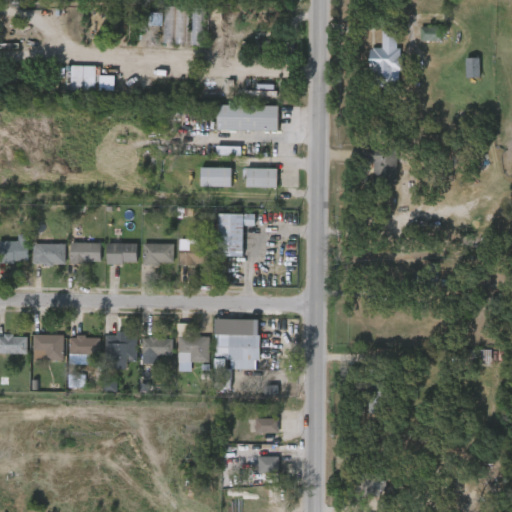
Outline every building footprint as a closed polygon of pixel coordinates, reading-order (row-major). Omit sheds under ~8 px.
[(170,55),(172,18),(151,18),(150,55),(170,55)] [(190,20),(177,20),(176,57),(190,57),(190,20)] [(149,24),(135,24),(135,38),(148,38),(149,24)] [(439,27),(439,40),(419,40),(419,27),(439,27)] [(398,90),(370,90),(371,48),(381,48),(382,29),(399,29),(398,90)] [(428,52),(428,38),(406,39),(407,53),(428,52)] [(244,63),(255,62),(254,52),(243,53),(244,63)] [(86,102),(87,78),(58,77),(57,101),(86,102)] [(103,102),(103,87),(87,87),(87,101),(103,102)] [(217,130),(217,106),(277,106),(277,130),(217,130)] [(204,141),(265,142),(265,117),(204,116),(204,141)] [(240,155),(216,155),(216,147),(240,147),(240,155)] [(383,195),(384,160),(347,159),(347,172),(360,172),(360,195),(383,195)] [(231,167),(231,186),(200,186),(200,167),(231,167)] [(245,187),(245,169),(276,169),(276,187),(245,187)] [(218,179),(188,179),(188,197),(218,198),(218,179)] [(264,199),(264,180),(233,179),(233,198),(264,199)] [(243,256),(218,256),(218,213),(254,213),(254,225),(243,225),(243,256)] [(241,225),(206,225),(205,268),(230,268),(230,237),(241,237),(241,225)] [(28,235),(28,262),(0,262),(0,242),(18,242),(18,235),(28,235)] [(189,245),(211,245),(211,264),(181,264),(181,240),(189,240),(189,245)] [(71,263),(71,243),(102,243),(102,263),(71,263)] [(137,264),(107,264),(107,243),(137,243),(137,264)] [(174,244),(174,266),(143,266),(143,244),(174,244)] [(66,245),(66,264),(33,264),(33,245),(66,245)] [(166,276),(191,276),(191,252),(167,252),(166,276)] [(88,254),(58,254),(57,274),(88,274),(88,254)] [(94,274),(124,275),(124,255),(94,254),(94,274)] [(52,255),(20,255),(20,276),(52,276),(52,255)] [(161,255),(130,255),(130,275),(160,276),(161,255)] [(258,320),(258,370),(231,369),(230,388),(214,388),(215,319),(258,320)] [(33,361),(33,335),(64,335),(64,361),(33,361)] [(0,336),(27,336),(27,354),(0,354),(0,336)] [(99,356),(70,356),(70,337),(99,337),(99,356)] [(105,353),(106,337),(136,337),(136,361),(117,361),(117,353),(105,353)] [(209,337),(209,363),(178,363),(178,337),(209,337)] [(142,338),(173,338),(173,356),(142,356),(142,338)] [(114,380),(114,372),(123,372),(123,347),(112,347),(113,343),(103,342),(103,346),(93,346),(93,380),(114,380)] [(51,347),(21,345),(20,371),(50,372),(51,347)] [(0,364),(14,365),(14,347),(0,347),(0,364)] [(87,348),(57,348),(57,367),(87,367),(87,348)] [(160,349),(129,349),(129,375),(144,375),(144,366),(159,367),(160,349)] [(477,361),(454,361),(455,372),(478,371),(477,361)] [(354,423),(370,424),(372,395),(356,394),(354,423)] [(275,419),(275,433),(255,433),(255,419),(275,419)] [(242,444),(264,444),(265,430),(242,429),(242,444)] [(256,473),(256,457),(278,457),(278,473),(256,473)] [(265,467),(245,468),(245,485),(266,484),(265,467)] [(361,495),(361,473),(381,473),(381,495),(361,495)] [(277,503),(262,503),(262,485),(277,485),(277,503)] [(373,492),(345,494),(346,507),(374,505),(373,492)]
